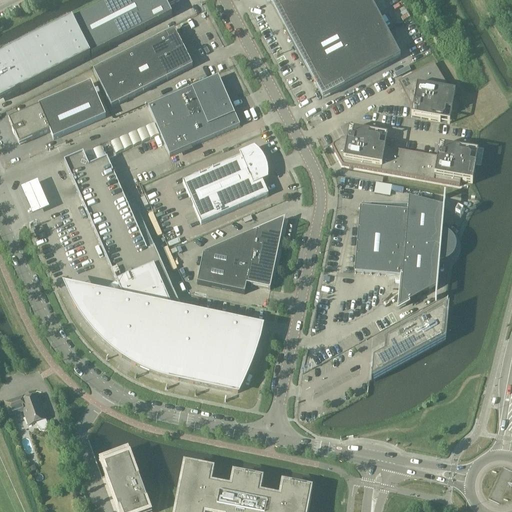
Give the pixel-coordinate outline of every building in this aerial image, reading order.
[(115,0),(73,21),(91,57),(172,16),(171,15),(168,17),(164,9),(172,5),(181,0),(115,0)] [(374,9),(369,0),(269,0),(269,2),(271,2),(284,27),(288,25),(300,48),(374,9)] [(374,9),(300,48),(313,71),(309,73),(322,99),(400,58),(374,9)] [(0,102),(15,95),(21,92),(21,93),(91,58),(72,22),(13,51),(3,57),(0,59),(0,102)] [(193,66),(175,30),(93,70),(111,107),(193,66)] [(458,105),(454,98),(455,93),(451,93),(434,64),(398,83),(410,105),(414,106),(414,108),(414,110),(415,110),(413,117),(411,116),(411,117),(440,122),(440,118),(443,118),(444,116),(445,111),(451,112),(451,113),(452,113),(452,109),(454,110),(456,109),(458,108),(458,105)] [(169,157),(240,127),(229,101),(228,101),(218,78),(203,85),(203,84),(148,108),(169,157)] [(39,106),(39,107),(9,121),(19,145),(50,132),(53,140),(106,118),(91,84),(39,106)] [(159,136),(154,124),(83,154),(89,167),(106,159),(159,136)] [(332,147),(333,149),(342,166),(407,177),(411,153),(384,149),(379,148),(380,143),(379,140),(377,139),(377,136),(378,136),(378,135),(349,130),(349,131),(351,131),(350,138),(349,138),(349,139),(348,140),(348,141),(347,142),(340,141),(335,144),(333,145),(332,147)] [(472,184),(474,175),(476,165),(475,165),(470,164),(471,159),(470,157),(467,155),(468,152),(468,151),(439,146),(439,147),(441,148),(440,154),(439,155),(439,157),(439,158),(411,153),(407,177),(459,187),(460,182),(472,184)] [(254,149),(240,156),(241,158),(182,183),(201,225),(269,196),(258,171),(263,168),(265,164),(264,161),(262,158),(261,156),(259,154),(256,151),(254,149)] [(89,167),(83,154),(71,160),(64,163),(78,194),(119,288),(117,288),(115,289),(111,294),(109,298),(84,293),(82,304),(73,302),(72,302),(73,303),(80,315),(88,326),(96,336),(104,344),(113,352),(122,358),(131,364),(140,369),(150,373),(159,376),(169,379),(238,394),(242,385),(246,377),(250,368),(253,360),(255,355),(256,351),(259,342),(240,338),(242,326),(183,313),(175,295),(147,229),(139,233),(107,159),(106,159),(89,167)] [(20,188),(31,215),(49,207),(37,181),(20,188)] [(447,233),(442,232),(444,208),(409,199),(408,206),(369,202),(368,209),(360,208),(354,273),(402,277),(399,309),(438,287),(440,264),(444,263),(449,261),(452,258),(455,254),(456,249),(456,244),(454,240),(451,236),(447,233)] [(247,286),(270,291),(279,248),(278,248),(282,229),(274,228),(275,225),(269,228),(268,227),(203,255),(197,284),(245,295),(247,286)] [(447,307),(384,341),(385,342),(385,348),(381,350),(384,354),(373,360),(371,380),(444,340),(447,307)] [(47,423),(46,420),(42,409),(41,409),(39,406),(40,405),(37,396),(24,401),(23,398),(6,405),(10,417),(24,412),(29,426),(36,424),(38,429),(40,430),(42,431),(44,431),(46,430),(47,428),(47,425),(47,423)] [(150,511),(138,479),(136,480),(126,453),(103,462),(107,475),(105,476),(118,511),(121,510),(121,511),(150,511)] [(306,511),(309,499),(310,493),(284,487),(282,494),(259,489),(261,483),(234,478),(233,484),(210,480),(212,473),(185,468),(181,488),(176,511),(306,511)]
